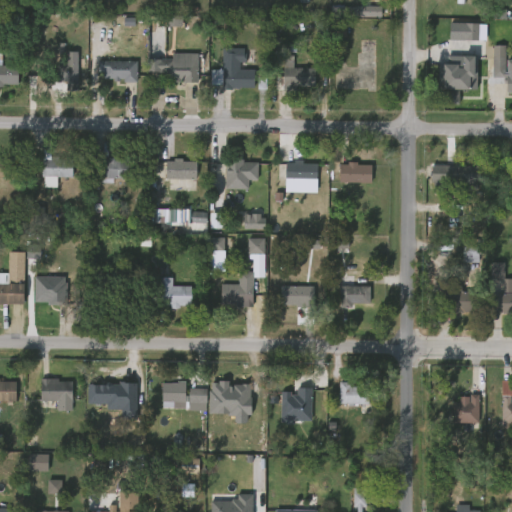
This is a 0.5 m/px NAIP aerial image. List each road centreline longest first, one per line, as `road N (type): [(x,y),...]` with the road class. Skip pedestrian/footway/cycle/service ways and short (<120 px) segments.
road 1 (residential): [(0,122),(511,129)]
road 2 (residential): [(0,344),(511,347)]
road 3 (residential): [(415,0),(414,511)]
